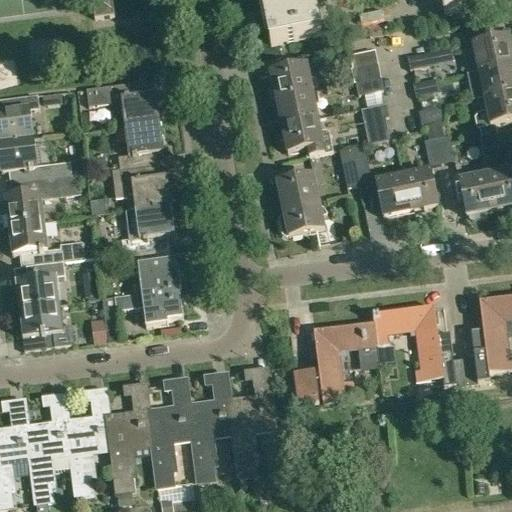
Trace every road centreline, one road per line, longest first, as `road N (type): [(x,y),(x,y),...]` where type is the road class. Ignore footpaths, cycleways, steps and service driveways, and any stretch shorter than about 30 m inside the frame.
road 1 (residential): [(0,376),(222,348),(242,324),(237,284)]
road 2 (residential): [(237,284),(202,0)]
road 3 (residential): [(237,284),(511,248)]
